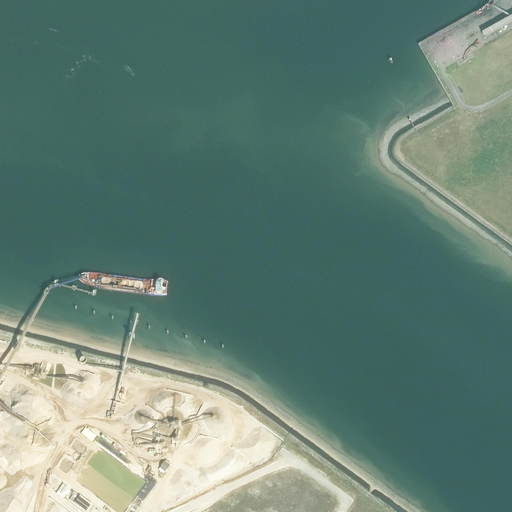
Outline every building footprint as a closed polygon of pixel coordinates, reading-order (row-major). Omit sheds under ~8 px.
[(509,19),(491,28),(493,32),(507,25),(506,22),(510,20),(509,19)] [(468,42),(436,58),(438,62),(470,47),(468,42)] [(86,426),(82,432),(86,435),(91,429),(86,426)] [(103,434),(101,436),(110,443),(112,440),(103,434)] [(251,441),(241,434),(234,444),(244,451),(251,441)] [(264,435),(261,439),(267,445),(271,440),(264,435)]
